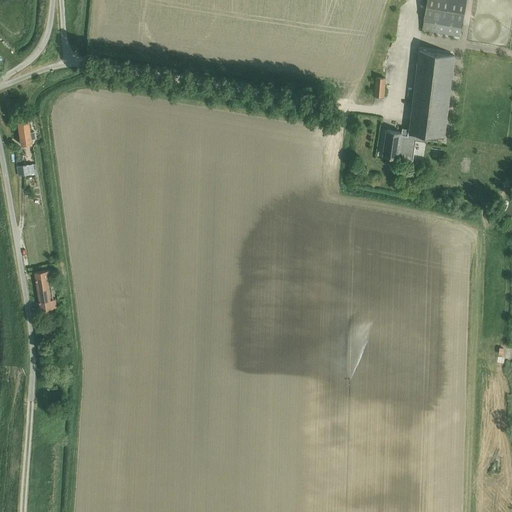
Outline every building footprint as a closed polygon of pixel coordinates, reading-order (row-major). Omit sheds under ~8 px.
[(427,0),(422,31),(461,37),(467,0),(427,0)] [(455,55),(418,51),(408,132),(409,132),(429,134),(445,136),(455,55)] [(385,97),(387,77),(376,76),(374,96),(385,97)] [(470,127),(477,128),(487,129),(488,115),(479,114),(472,113),(470,127)] [(32,132),(30,119),(18,120),(22,145),(33,143),(32,139),(36,138),(35,132),(32,132)] [(403,132),(386,130),(382,156),(409,160),(412,160),(416,138),(429,140),(429,134),(409,132),(408,136),(402,135),(403,132)] [(19,176),(27,175),(35,174),(34,164),(17,166),(19,176)] [(35,272),(39,302),(41,309),(56,307),(55,298),(50,299),(47,277),(52,276),(50,269),(35,272)]
